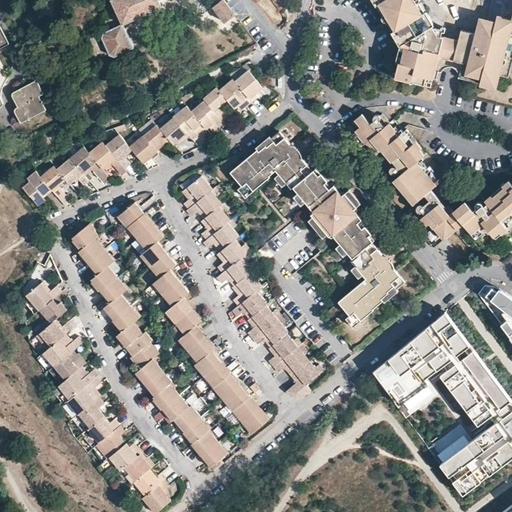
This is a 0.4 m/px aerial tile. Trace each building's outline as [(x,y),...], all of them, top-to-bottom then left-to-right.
[(111,0),(122,24),(123,26),(163,6),(160,1),(162,0),(111,0)] [(224,0),(222,0),(213,7),(225,23),(236,15),(224,0)] [(374,0),(401,45),(393,77),(402,79),(401,85),(415,89),(417,82),(433,86),(438,68),(450,71),(452,71),(460,40),(458,40),(445,36),(445,37),(443,37),(438,36),(433,26),(435,25),(420,0),(374,0)] [(511,18),(504,17),(498,15),(496,22),(480,18),(476,34),(462,30),(460,40),(452,71),(466,75),(465,81),(498,89),(501,76),(509,78),(511,65),(511,18)] [(115,57),(134,48),(123,26),(122,24),(104,33),(103,41),(109,54),(115,57)] [(0,47),(8,43),(0,27),(0,47)] [(248,70),(236,80),(254,101),(259,97),(256,94),(263,88),(248,70)] [(236,80),(234,77),(220,89),(229,98),(236,108),(239,106),(244,102),(248,107),(254,101),(236,80)] [(43,93),(40,86),(35,88),(33,82),(14,91),(13,92),(13,93),(12,94),(17,105),(24,120),(45,110),(38,96),(43,93)] [(218,86),(205,97),(206,99),(226,121),(232,116),(222,104),(229,98),(220,89),(218,86)] [(219,127),(226,121),(206,99),(193,110),(204,124),(208,128),(211,126),(215,123),(219,127)] [(243,110),(248,107),(244,102),(239,106),(243,110)] [(187,104),(174,115),(175,116),(191,135),(195,139),(199,136),(195,131),(204,124),(193,110),(187,104)] [(24,120),(17,105),(14,107),(20,122),(24,120)] [(363,114),(356,121),(359,124),(356,126),(361,132),(359,134),(377,155),(382,150),(393,162),(390,165),(392,168),(390,169),(390,170),(390,171),(390,173),(387,176),(392,182),(395,180),(415,204),(438,185),(428,173),(418,162),(422,158),(402,134),(399,136),(389,124),(390,123),(383,114),(380,116),(379,115),(378,114),(377,114),(376,115),(373,112),(366,118),(363,114)] [(191,135),(175,116),(162,127),(170,137),(176,144),(178,142),(184,137),(185,140),(191,135)] [(154,118),(140,129),(145,134),(158,123),(154,118)] [(170,137),(162,127),(158,123),(145,134),(158,150),(168,142),(166,140),(170,137)] [(215,123),(211,126),(214,131),(219,127),(215,123)] [(208,128),(204,124),(195,131),(199,136),(208,128)] [(362,218),(354,208),(350,211),(339,197),(342,194),(334,185),(331,187),(316,168),(313,170),(302,157),(299,160),(287,146),(290,144),(279,131),(272,138),(273,139),(259,151),(257,150),(231,171),(243,185),(247,182),(253,189),(276,170),(279,174),(287,183),(292,189),(294,187),(298,193),(306,201),(315,212),(312,214),(314,216),(328,233),(330,235),(332,234),(341,244),(348,253),(352,258),(350,260),(355,266),(362,275),(365,279),(339,301),(350,315),(354,312),(360,318),(382,300),(381,299),(395,287),(396,289),(405,282),(394,269),(391,272),(379,258),(383,255),(372,243),(375,240),(359,221),(362,218)] [(131,145),(121,134),(107,145),(117,157),(126,167),(131,163),(125,156),(134,149),(131,145)] [(159,151),(158,150),(145,134),(131,145),(134,149),(146,162),(159,151)] [(256,147),(257,150),(259,151),(273,139),(272,138),(269,136),(256,147)] [(107,145),(105,142),(92,153),(104,168),(113,160),(114,163),(122,173),(127,168),(126,167),(117,157),(107,145)] [(171,146),(168,142),(158,150),(159,151),(160,152),(165,148),(166,150),(171,146)] [(295,144),(290,144),(287,146),(299,160),(302,157),(302,152),(300,148),(295,144)] [(86,146),(73,157),(85,172),(92,167),(104,181),(111,176),(104,168),(92,153),(86,146)] [(85,172),(73,157),(59,169),(69,181),(71,184),(79,178),(85,186),(92,180),(85,172)] [(214,170),(222,167),(220,162),(212,165),(214,170)] [(59,169),(55,165),(43,176),(54,189),(56,192),(66,204),(73,201),(62,187),(69,181),(59,169)] [(43,176),(38,170),(29,178),(31,181),(25,187),(38,203),(40,204),(42,205),(44,204),(45,202),(45,201),(45,200),(45,199),(45,198),(45,197),(54,189),(43,176)] [(283,186),(287,183),(279,174),(275,177),(283,186)] [(213,188),(209,183),(202,176),(190,185),(184,191),(189,198),(183,203),(188,209),(211,189),(213,188)] [(511,183),(509,180),(486,200),(479,193),(476,196),(474,198),(477,202),(476,204),(476,206),(475,207),(476,208),(476,209),(477,210),(478,210),(476,213),(468,203),(452,216),(446,209),(447,208),(441,201),(435,206),(431,201),(424,207),(421,206),(420,206),(419,207),(418,208),(418,209),(419,210),(416,213),(423,222),(426,219),(444,240),(464,224),(472,234),(484,224),(496,214),(501,219),(511,210),(511,183)] [(254,190),(253,189),(247,182),(243,185),(239,188),(246,197),(254,190)] [(221,192),(216,186),(213,188),(211,189),(217,196),(221,192)] [(350,211),(354,208),(363,200),(351,186),(342,194),(339,197),(350,211)] [(45,199),(45,200),(56,192),(54,189),(45,197),(45,198),(45,199)] [(219,206),(223,203),(217,196),(211,189),(188,209),(186,210),(192,217),(197,212),(203,219),(219,206)] [(301,205),(306,201),(298,193),(294,196),(301,205)] [(119,217),(128,227),(145,213),(136,202),(119,217)] [(229,209),(224,202),(223,203),(219,206),(225,213),(229,209)] [(231,219),(225,213),(219,206),(203,219),(201,221),(207,229),(201,234),(206,240),(228,221),(231,219)] [(145,213),(128,227),(137,238),(154,224),(145,213)] [(496,214),(484,224),(494,237),(500,232),(502,234),(509,229),(501,219),(496,214)] [(323,238),(328,233),(314,216),(309,220),(323,238)] [(237,224),(232,218),(231,219),(228,221),(233,228),(237,224)] [(235,238),(239,235),(233,228),(228,221),(206,240),(204,241),(210,248),(213,245),(218,251),(235,238)] [(95,237),(99,234),(90,224),(82,230),(73,238),(81,248),(95,237)] [(154,224),(137,238),(147,250),(157,241),(164,236),(154,224)] [(88,262),(105,248),(95,237),(81,248),(79,251),(88,262)] [(235,238),(218,251),(216,253),(224,262),(217,267),(221,272),(241,256),(245,253),(247,252),(242,246),(235,238)] [(157,241),(147,250),(140,255),(149,266),(167,252),(157,241)] [(247,252),(251,248),(246,242),(242,246),(247,252)] [(344,256),(348,253),(341,244),(336,247),(344,256)] [(114,260),(105,248),(88,262),(97,274),(108,265),(114,260)] [(167,252),(149,266),(159,278),(170,269),(176,264),(167,252)] [(245,253),(241,256),(246,262),(250,258),(245,253)] [(384,256),(383,255),(379,258),(391,272),(394,269),(393,265),(391,261),(388,258),(384,256)] [(251,270),(252,269),(246,262),(241,256),(221,272),(216,277),(222,283),(228,278),(233,285),(251,270)] [(91,279),(100,291),(118,276),(108,265),(97,274),(91,279)] [(359,278),(362,275),(355,266),(351,269),(359,278)] [(153,283),(162,294),(180,280),(170,269),(159,278),(153,283)] [(233,298),(237,305),(256,289),(260,286),(262,284),(257,278),(251,270),(233,285),(231,286),(237,294),(233,298)] [(262,284),(266,281),(261,275),(257,278),(262,284)] [(118,276),(100,291),(110,302),(120,293),(127,288),(118,276)] [(172,306),(183,297),(189,291),(180,280),(162,294),(172,306)] [(46,293),(48,292),(40,282),(38,284),(46,293)] [(27,294),(39,309),(41,308),(54,298),(62,291),(57,285),(48,292),(46,293),(38,284),(27,294)] [(511,297),(502,290),(496,287),(487,285),(481,285),(474,288),(511,337),(511,297)] [(260,286),(256,289),(261,295),(265,292),(260,286)] [(398,291),(396,289),(395,287),(381,299),(382,300),(383,302),(398,291)] [(266,304),(267,303),(261,295),(256,289),(237,305),(231,309),(237,315),(243,311),(248,318),(266,304)] [(120,293),(110,302),(104,307),(114,318),(130,305),(120,293)] [(166,311),(175,322),(193,308),(183,297),(172,306),(166,311)] [(59,305),(54,298),(41,308),(52,322),(54,320),(68,308),(63,302),(59,305)] [(248,332),(253,337),(277,317),(272,311),(266,304),(248,318),(247,319),(253,328),(248,332)] [(140,316),(130,305),(114,318),(123,330),(134,321),(140,316)] [(184,334),(195,325),(202,319),(193,308),(175,322),(184,334)] [(277,317),(281,314),(276,308),(272,311),(277,317)] [(483,430),(440,462),(463,494),(511,457),(511,400),(445,311),(372,372),(398,406),(429,383),(422,374),(434,365),(483,430)] [(361,320),(360,318),(354,312),(350,315),(346,318),(354,326),(361,320)] [(286,320),(281,314),(277,317),(282,324),(286,320)] [(287,332),(288,331),(282,324),(277,317),(253,337),(258,343),(263,339),(269,347),(287,332)] [(52,322),(40,332),(50,346),(66,333),(72,328),(67,322),(60,327),(54,320),(52,322)] [(126,347),(143,332),(134,321),(123,330),(117,335),(126,347)] [(188,351),(205,336),(195,325),(184,334),(178,339),(188,351)] [(153,358),(159,353),(151,342),(153,340),(145,331),(143,332),(126,347),(133,356),(131,358),(140,369),(153,358)] [(269,347),(267,348),(274,356),(269,360),(273,366),(298,346),(293,340),(287,332),(269,347)] [(50,346),(43,351),(54,365),(74,349),(83,341),(79,336),(73,340),(66,333),(50,346)] [(214,348),(205,336),(188,351),(197,362),(212,350),(214,348)] [(298,346),(302,342),(297,337),(293,340),(298,346)] [(307,349),(302,342),(298,346),(303,352),(307,349)] [(291,373),(309,359),(303,352),(298,346),(273,366),(279,373),(286,367),(291,373)] [(74,349),(54,365),(65,379),(82,365),(87,361),(81,355),(79,356),(74,349)] [(222,361),(212,350),(197,362),(195,364),(204,375),(222,361)] [(145,384),(163,370),(153,358),(140,369),(136,372),(145,384)] [(316,367),(309,359),(291,373),(297,381),(286,390),(290,394),(291,395),(292,395),(294,396),(295,396),(300,396),(303,396),(305,396),(312,390),(307,384),(321,373),(316,367)] [(231,373),(222,361),(204,375),(214,387),(231,373)] [(320,364),(316,367),(321,373),(324,370),(320,364)] [(65,379),(58,384),(70,398),(97,375),(99,373),(95,368),(89,373),(82,365),(65,379)] [(171,383),(172,381),(163,370),(145,384),(155,396),(171,383)] [(241,384),(231,373),(214,387),(223,399),(241,384)] [(70,398),(67,400),(78,414),(79,413),(98,398),(102,394),(97,387),(102,382),(97,375),(70,398)] [(163,408),(180,394),(171,383),(155,396),(153,397),(163,408)] [(241,384),(223,399),(232,410),(250,396),(241,384)] [(189,406),(180,394),(163,408),(172,420),(174,418),(189,406)] [(250,396),(232,410),(242,421),(259,407),(250,396)] [(103,404),(98,398),(79,413),(90,426),(104,415),(98,408),(103,404)] [(189,406),(174,418),(184,430),(201,416),(191,404),(189,406)] [(259,407),(242,421),(251,433),(269,419),(259,407)] [(90,426),(89,428),(100,441),(120,425),(116,419),(111,423),(104,415),(90,426)] [(211,428),(201,416),(184,430),(194,442),(208,430),(211,428)] [(100,441),(97,444),(108,457),(110,456),(126,442),(121,436),(126,431),(120,425),(100,441)] [(208,430),(194,442),(191,444),(201,455),(218,441),(208,430)] [(228,453),(218,441),(201,455),(211,467),(213,466),(216,469),(224,462),(221,459),(228,453)] [(110,456),(121,470),(124,467),(141,453),(143,452),(137,446),(132,450),(129,446),(126,442),(110,456)] [(155,464),(148,456),(146,457),(143,452),(141,453),(152,467),(155,464)] [(126,476),(132,483),(133,482),(151,467),(152,467),(141,453),(124,467),(129,473),(126,476)] [(129,473),(124,467),(121,470),(120,470),(126,476),(129,473)] [(158,476),(151,467),(133,482),(144,496),(165,478),(161,473),(158,476)] [(144,496),(143,497),(154,511),(157,511),(172,500),(168,494),(165,490),(168,487),(170,485),(165,478),(144,496)]
